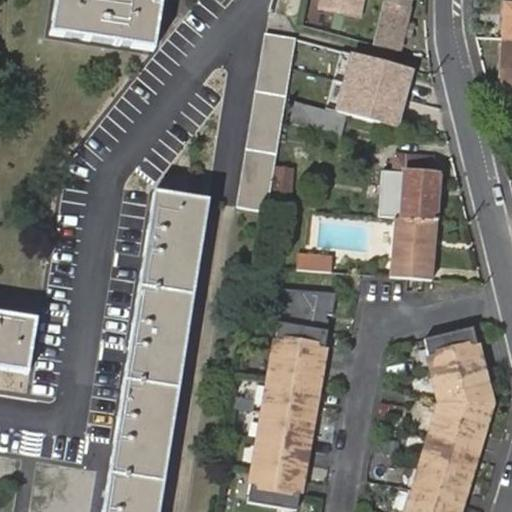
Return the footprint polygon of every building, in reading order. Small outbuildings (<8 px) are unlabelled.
[(58,20),(56,35),(148,49),(151,34),(155,35),(160,5),(153,3),(153,0),(56,0),(54,19),(58,20)] [(363,0),(323,0),(322,7),(360,16),(363,0)] [(385,1),(375,44),(400,51),(411,7),(385,1)] [(289,80),(296,39),(266,34),(237,207),(237,209),(266,213),(267,207),(278,146),(279,140),(282,121),(286,98),(289,80)] [(511,40),(504,40),(501,75),(511,75),(511,40)] [(412,70),(352,54),(336,112),(347,115),(396,128),(412,70)] [(295,101),(286,98),(282,121),(290,123),(295,101)] [(336,112),(295,101),(290,123),(340,137),(347,115),(336,112)] [(296,143),(279,140),(278,146),(295,149),(296,143)] [(390,217),(394,218),(401,218),(437,222),(440,176),(434,176),(436,159),(395,156),(390,217)] [(276,169),(273,207),(289,209),(290,196),(292,169),(276,169)] [(198,231),(203,202),(154,194),(151,216),(103,511),(155,511),(153,511),(162,455),(166,456),(172,418),(168,418),(177,362),(181,362),(187,325),(183,324),(192,268),(196,268),(202,232),(198,231)] [(300,210),(308,210),(309,198),(290,196),(289,209),(300,210)] [(207,203),(203,202),(198,231),(202,232),(207,203)] [(394,218),(389,278),(431,281),(437,222),(401,218),(394,218)] [(297,255),(296,271),(330,273),(331,257),(297,255)] [(192,297),(196,268),(192,268),(183,324),(187,325),(192,297)] [(334,293),(283,285),(246,505),(286,511),(292,511),(326,317),(330,317),(334,293)] [(0,365),(28,370),(35,322),(0,315),(0,365)] [(462,331),(415,343),(435,425),(408,511),(460,511),(486,427),(462,331)] [(177,390),(181,362),(177,362),(168,418),(172,418),(177,390)] [(0,369),(27,373),(28,370),(0,365),(0,369)] [(157,511),(162,484),(166,456),(162,455),(153,511),(155,511),(157,511)]
